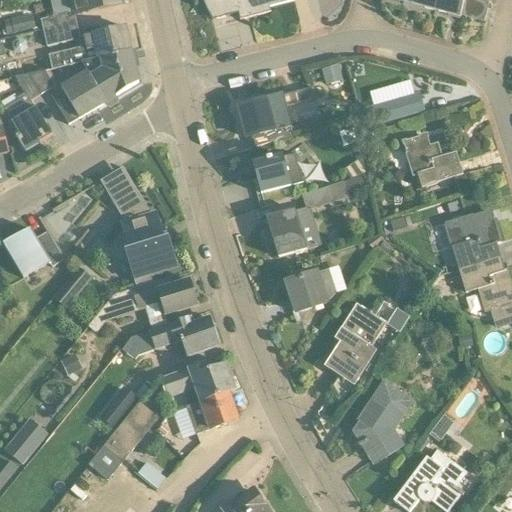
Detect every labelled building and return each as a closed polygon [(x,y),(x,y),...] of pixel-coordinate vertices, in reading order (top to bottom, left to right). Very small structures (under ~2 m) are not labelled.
[(121,7),(118,0),(71,0),(71,1),(76,4),(84,2),(88,15),(121,7)] [(202,0),(211,22),(238,15),(240,21),(271,13),(270,8),(294,2),(293,0),(202,0)] [(435,11),(438,0),(413,0),(412,5),(435,11)] [(460,18),(465,0),(438,0),(435,11),(460,18)] [(34,16),(7,20),(9,34),(37,30),(34,16)] [(43,32),(58,29),(55,17),(41,21),(43,32)] [(82,64),(131,53),(126,28),(80,39),(77,25),(58,29),(43,32),(47,48),(75,41),(77,50),(53,55),(50,60),(52,71),(82,64)] [(131,53),(82,64),(88,74),(51,96),(69,126),(106,103),(108,107),(117,101),(116,98),(139,85),(131,53)] [(30,77),(42,96),(54,89),(45,74),(30,77)] [(53,138),(36,110),(31,103),(42,96),(30,77),(15,80),(16,81),(25,96),(18,101),(19,103),(5,112),(13,124),(19,136),(15,139),(25,155),(53,138)] [(293,137),(285,108),(316,100),(313,89),(268,101),(238,109),(242,123),(245,123),(249,137),(246,138),(246,139),(249,138),(275,131),(278,141),(293,137)] [(354,121),(357,131),(380,124),(377,114),(354,121)] [(438,146),(431,148),(428,141),(420,143),(419,140),(403,145),(414,178),(418,177),(422,190),(463,177),(456,155),(442,159),(438,146)] [(304,185),(296,157),(254,168),(262,197),(265,209),(261,210),(261,211),(294,201),(291,189),(304,185)] [(361,160),(344,172),(350,181),(368,173),(365,160),(362,163),(361,160)] [(361,178),(343,184),(302,198),(307,214),(348,200),(347,196),(365,190),(361,178)] [(135,188),(112,201),(126,225),(122,226),(130,253),(127,254),(137,287),(152,282),(151,278),(168,272),(167,270),(177,267),(177,269),(179,269),(170,240),(166,241),(158,215),(152,217),(135,188)] [(280,260),(319,248),(314,230),(316,229),(313,221),(311,222),(310,220),(298,224),(294,212),(268,220),(270,225),(263,227),(269,248),(276,246),(280,260)] [(501,245),(494,221),(490,222),(488,214),(464,221),(467,230),(461,232),(465,246),(452,250),(459,271),(500,259),(496,247),(501,245)] [(54,270),(64,263),(48,235),(38,241),(32,231),(5,247),(25,281),(51,265),(54,270)] [(500,259),(459,271),(466,296),(479,292),(484,306),(490,305),(498,330),(511,325),(511,281),(509,272),(504,273),(500,259)] [(92,280),(79,270),(54,301),(66,311),(92,280)] [(297,315),(329,305),(335,296),(328,275),(317,278),(316,275),(287,285),(297,315)] [(161,302),(165,318),(199,308),(191,282),(168,289),(166,282),(115,297),(89,329),(94,333),(106,318),(161,302)] [(335,342),(340,346),(325,369),(354,388),(367,367),(363,364),(388,327),(358,307),(335,342)] [(402,340),(411,324),(399,316),(389,332),(402,340)] [(150,323),(153,332),(168,326),(165,318),(150,323)] [(186,320),(168,326),(153,332),(133,339),(139,357),(181,343),(186,358),(218,347),(209,321),(189,328),(186,320)] [(228,395),(228,396),(235,393),(225,366),(206,373),(204,365),(159,381),(166,399),(175,396),(177,403),(182,401),(181,398),(184,397),(188,409),(228,395)] [(395,432),(415,404),(385,384),(364,415),(368,417),(355,434),(362,445),(360,446),(373,467),(404,446),(395,432)] [(188,409),(186,410),(195,437),(237,422),(228,396),(228,395),(188,409)] [(105,449),(123,464),(159,420),(141,405),(105,449)] [(29,421),(4,452),(23,467),(48,436),(29,421)] [(108,483),(123,464),(105,449),(89,468),(108,483)] [(431,463),(427,460),(394,503),(404,511),(412,511),(420,502),(423,505),(427,506),(430,505),(432,504),(441,511),(450,511),(463,495),(457,490),(467,476),(438,453),(431,463)] [(0,492),(20,469),(14,463),(0,478),(0,492)] [(147,465),(139,475),(156,490),(165,479),(147,465)] [(268,511),(254,491),(234,505),(223,511),(268,511)]
